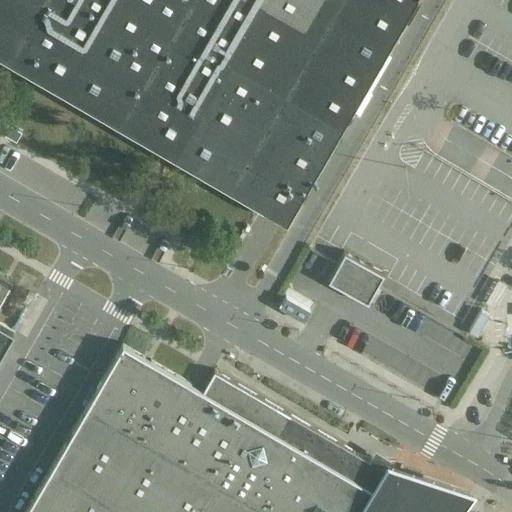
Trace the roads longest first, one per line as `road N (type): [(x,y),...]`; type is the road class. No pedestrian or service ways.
road 1 (unclassified): [(242,332),(436,0)]
road 2 (unclassified): [(242,332),(485,472)]
road 3 (unclassified): [(0,192),(242,332)]
